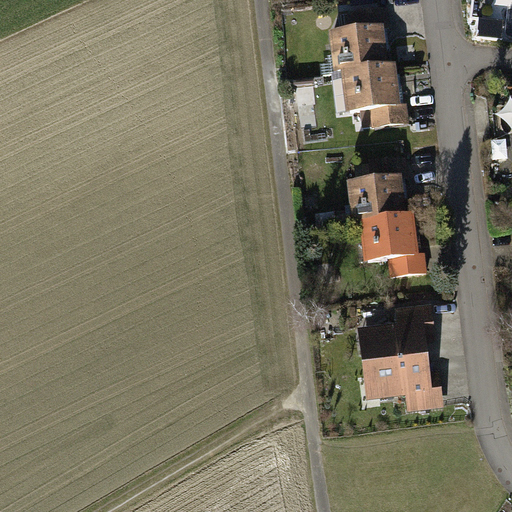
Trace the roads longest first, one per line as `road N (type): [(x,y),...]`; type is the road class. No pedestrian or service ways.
road 1 (track): [(323,511),(259,0)]
road 2 (residential): [(447,57),(495,424),(511,464)]
road 3 (track): [(111,511),(308,397)]
